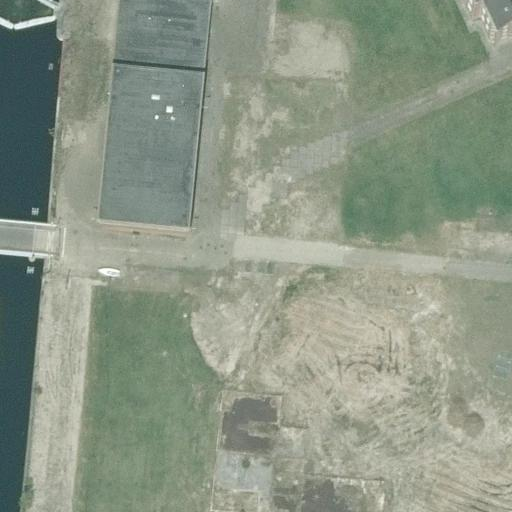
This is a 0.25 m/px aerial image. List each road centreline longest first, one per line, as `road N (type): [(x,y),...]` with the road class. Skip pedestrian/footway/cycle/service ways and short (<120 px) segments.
road 1 (unclassified): [(207,257),(511,276)]
road 2 (unclassified): [(207,257),(0,236)]
